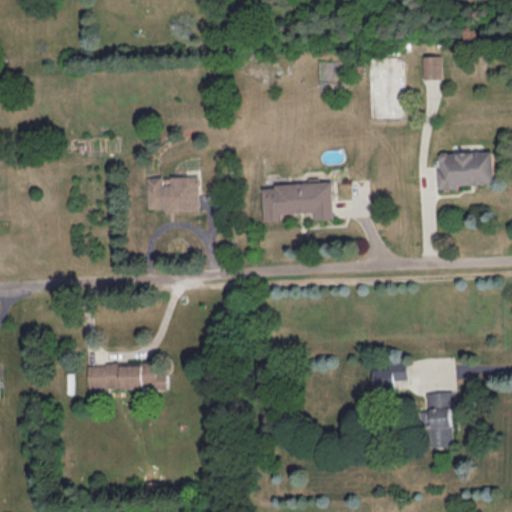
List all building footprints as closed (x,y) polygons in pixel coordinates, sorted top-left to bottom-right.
[(442,77),(442,54),(427,54),(428,77),(442,77)] [(494,150),(439,151),(440,188),(460,187),(460,183),(494,182),(494,150)] [(149,207),(166,207),(166,211),(201,209),(200,174),(171,175),(171,183),(163,183),(163,175),(148,176),(149,207)] [(263,184),(265,219),(284,218),(283,212),(316,210),(316,218),(335,217),(333,180),(263,184)] [(89,362),(89,388),(168,387),(168,361),(89,362)] [(409,361),(373,362),(374,389),(395,389),(395,378),(409,378),(409,361)] [(430,391),(432,445),(454,445),(453,390),(430,391)]
